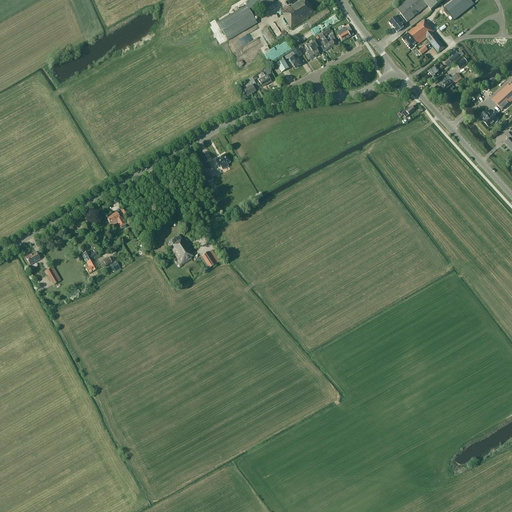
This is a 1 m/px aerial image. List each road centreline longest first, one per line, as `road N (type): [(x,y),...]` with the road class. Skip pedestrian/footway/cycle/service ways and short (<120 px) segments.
road 1 (tertiary): [(0,253),(233,120),(320,96)]
road 2 (tertiary): [(511,196),(392,70)]
